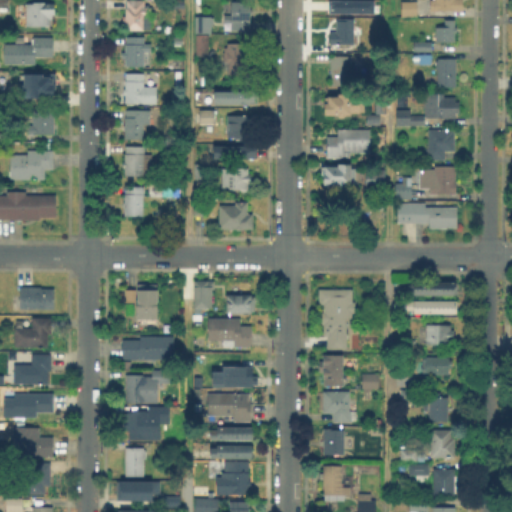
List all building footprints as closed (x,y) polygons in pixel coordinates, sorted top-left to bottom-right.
[(55,0),(56,15),(54,14),(54,18),(52,18),(52,23),(39,24),(27,24),(27,1),(55,0)] [(151,5),(151,14),(152,14),(152,28),(126,28),(126,20),(123,20),(123,15),(126,15),(126,5),(127,5),(127,0),(145,0),(145,5),(151,5)] [(184,0),(184,8),(173,8),(173,0),(184,0)] [(327,0),(372,0),(372,13),(327,13),(327,0)] [(455,0),(456,13),(429,14),(429,4),(427,4),(427,0),(455,0)] [(248,25),(248,32),(231,32),(231,26),(223,26),(223,17),(231,17),(230,2),(251,2),(251,24),(248,25)] [(418,2),(418,17),(401,17),(401,2),(418,2)] [(192,32),(192,15),(209,15),(209,32),(192,32)] [(352,17),(352,43),(327,43),(327,30),(334,30),(334,19),(336,19),(336,17),(352,17)] [(454,20),(455,30),(457,30),(457,35),(454,36),(454,45),(444,45),(435,45),(436,27),(443,27),(444,20),(454,20)] [(152,42),(151,64),(125,64),(126,42),(127,42),(127,35),(145,36),(145,42),(152,42)] [(54,36),(54,55),(37,55),(37,62),(11,62),(11,42),(35,42),(35,36),(54,36)] [(208,38),(208,57),(195,57),(195,38),(208,38)] [(433,41),(433,50),(415,51),(415,41),(433,41)] [(246,45),(246,55),(249,55),(249,62),(246,62),(246,76),(229,76),(228,63),(224,63),(224,54),(225,54),(225,51),(229,51),(229,45),(246,45)] [(354,85),(331,85),(331,54),(353,54),(354,85)] [(456,88),(438,89),(437,61),(455,60),(456,88)] [(152,70),(153,87),(145,87),(146,102),(126,102),(126,94),(125,94),(125,88),(124,88),(124,82),(126,81),(126,80),(127,79),(127,72),(145,72),(145,70),(152,70)] [(45,72),(45,75),(52,75),(52,77),(55,77),(55,82),(56,82),(56,98),(25,98),(25,93),(21,93),(21,82),(25,82),(24,72),(45,72)] [(216,101),(216,88),(259,88),(259,101),(216,101)] [(365,90),(365,111),(331,111),(331,108),(327,108),(327,93),(329,93),(329,90),(365,90)] [(212,114),(197,115),(196,91),(211,91),(212,114)] [(457,112),(457,116),(427,117),(426,91),(441,91),(440,96),(457,95),(457,100),(461,101),(461,112),(457,112)] [(212,109),(196,108),(196,122),(212,122),(212,109)] [(412,115),(412,125),(399,125),(398,109),(412,109),(412,115)] [(55,111),(55,137),(36,136),(36,137),(28,137),(29,110),(55,111)] [(152,110),(152,124),(145,124),(145,138),(126,138),(126,117),(127,117),(128,110),(152,110)] [(367,122),(367,114),(380,114),(380,122),(367,122)] [(426,125),(412,125),(412,115),(426,114),(426,125)] [(252,118),(252,124),(253,124),(254,129),(252,129),(252,141),(246,141),(246,143),(237,143),(237,141),(228,141),(227,118),(252,118)] [(456,127),(456,131),(457,131),(458,149),(448,149),(448,158),(429,158),(428,146),(431,146),(431,127),(456,127)] [(372,128),(371,151),(344,152),(345,159),(328,159),(328,133),(339,133),(339,128),(372,128)] [(214,157),(214,144),(256,145),(256,157),(214,157)] [(145,146),(144,175),(126,175),(126,167),(124,167),(123,162),(126,162),(126,146),(145,146)] [(53,150),(53,169),(45,169),(45,179),(10,179),(11,154),(28,155),(28,150),(53,150)] [(153,172),(145,172),(145,153),(153,153),(153,172)] [(213,163),(213,179),(195,179),(195,163),(205,163),(213,163)] [(456,164),(456,192),(430,192),(430,186),(420,186),(420,167),(436,166),(436,164),(456,164)] [(324,184),(324,165),(357,165),(357,184),(324,184)] [(367,184),(367,167),(386,167),(385,184),(367,184)] [(251,183),(251,189),(225,189),(225,168),(252,168),(252,174),(254,175),(254,183),(251,183)] [(410,176),(410,185),(412,185),(411,200),(395,201),(394,185),(399,184),(399,176),(410,176)] [(179,184),(179,197),(149,197),(149,184),(179,184)] [(145,187),(145,216),(127,216),(127,186),(145,187)] [(27,193),(26,194),(56,193),(56,215),(40,215),(40,218),(0,218),(0,194),(7,194),(7,190),(27,190),(27,193)] [(207,198),(207,215),(195,215),(196,198),(207,198)] [(249,201),(249,213),(254,213),(255,228),(221,227),(221,204),(237,204),(236,201),(249,201)] [(458,206),(459,228),(429,228),(429,223),(398,222),(398,202),(427,202),(427,206),(458,206)] [(192,279),(192,307),(209,307),(210,280),(192,279)] [(415,294),(415,280),(456,280),(456,294),(415,294)] [(158,296),(158,298),(159,298),(159,318),(157,319),(158,323),(151,323),(151,318),(150,318),(150,323),(141,323),(141,319),(137,319),(137,296),(139,296),(139,284),(157,284),(158,296)] [(354,286),(354,301),(353,301),(353,315),(348,315),(348,330),(349,330),(349,346),(329,346),(328,333),(325,333),(325,302),(320,302),(320,286),(354,286)] [(54,289),(54,309),(13,308),(13,296),(20,296),(20,287),(41,287),(41,289),(54,289)] [(253,294),(253,295),(257,295),(257,311),(253,311),(253,312),(229,313),(228,294),(253,294)] [(414,312),(414,299),(457,300),(457,312),(414,312)] [(35,316),(36,319),(62,318),(62,337),(47,338),(47,349),(12,349),(12,329),(14,329),(13,322),(23,322),(22,317),(35,316)] [(253,325),(253,346),(236,346),(236,340),(210,340),(210,318),(242,318),(242,325),(253,325)] [(455,330),(455,340),(451,340),(451,344),(427,344),(427,324),(452,325),(452,330),(455,330)] [(175,330),(176,358),(124,358),(123,338),(139,337),(139,334),(158,334),(158,330),(175,330)] [(52,353),(52,369),(49,369),(49,382),(15,383),(15,381),(9,381),(9,364),(16,364),(16,354),(33,354),(33,353),(52,353)] [(345,354),(344,384),(327,384),(326,376),(325,376),(325,354),(345,354)] [(453,359),(453,367),(451,367),(451,374),(423,373),(424,358),(427,358),(427,356),(451,357),(450,359),(453,359)] [(132,360),(133,370),(124,369),(124,360),(132,360)] [(254,365),(254,374),(259,374),(259,383),(254,383),(254,385),(214,385),(214,371),(223,371),(223,364),(254,365)] [(170,369),(171,382),(158,382),(158,402),(126,402),(126,374),(144,374),(144,376),(153,376),(153,369),(170,369)] [(380,373),(380,388),(364,388),(364,373),(380,373)] [(204,387),(196,387),(195,376),(203,377),(204,387)] [(417,377),(417,387),(402,387),(403,377),(417,377)] [(352,390),(352,410),(355,410),(355,422),(336,421),(336,412),(325,412),(325,390),(352,390)] [(424,390),(424,400),(402,399),(402,390),(424,390)] [(55,393),(55,412),(37,412),(38,417),(3,417),(4,397),(15,396),(15,393),(23,392),(22,391),(55,393)] [(252,400),(252,421),(230,421),(230,414),(209,415),(209,393),(251,392),(251,400),(252,400)] [(442,397),(449,397),(448,421),(430,420),(430,409),(424,409),(424,399),(429,400),(430,397),(434,397),(434,392),(442,392),(442,397)] [(172,405),(172,423),(162,423),(162,439),(131,438),(131,430),(119,430),(119,411),(128,411),(127,410),(150,410),(150,405),(172,405)] [(211,437),(211,424),(253,424),(253,437),(211,437)] [(345,429),(345,453),(325,453),(325,427),(337,427),(337,429),(345,429)] [(39,428),(39,437),(55,436),(54,453),(11,451),(11,428),(39,428)] [(453,429),(453,437),(456,437),(456,457),(432,457),(432,429),(453,429)] [(211,457),(211,444),(251,444),(251,457),(211,457)] [(144,449),(144,451),(146,451),(146,460),(143,460),(144,477),(126,477),(125,449),(144,449)] [(418,449),(418,460),(402,460),(402,449),(418,449)] [(248,463),(249,483),(251,483),(250,489),(249,489),(249,497),(216,497),(215,479),(221,479),(221,475),(224,475),(224,464),(248,463)] [(429,475),(429,483),(417,483),(417,475),(410,475),(410,464),(430,463),(430,475),(429,475)] [(50,464),(49,488),(44,488),(44,496),(17,496),(18,464),(50,464)] [(343,464),(343,486),(351,486),(351,493),(324,493),(324,478),(321,479),(321,472),(325,472),(325,464),(343,464)] [(456,491),(456,493),(435,493),(435,466),(456,466),(456,473),(458,474),(458,491),(456,491)] [(124,479),(155,479),(155,499),(124,498),(124,479)] [(373,511),(355,511),(355,492),(368,492),(368,498),(373,498),(373,511)] [(165,495),(182,495),(182,505),(165,505),(165,495)] [(21,498),(21,511),(4,511),(4,499),(21,498)] [(196,511),(196,498),(217,498),(217,511),(196,511)] [(246,511),(246,499),(227,500),(227,511),(246,511)] [(429,499),(429,511),(410,511),(411,500),(429,499)]
